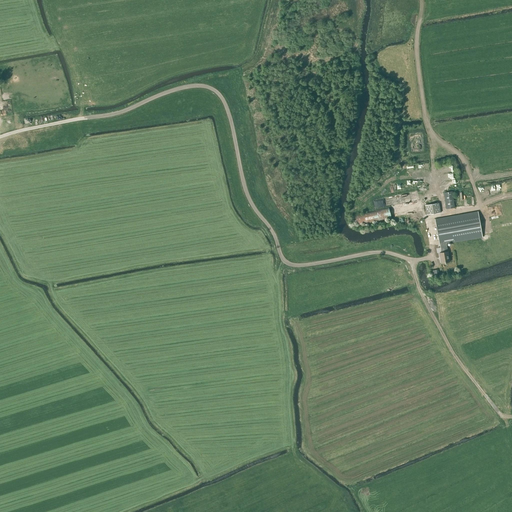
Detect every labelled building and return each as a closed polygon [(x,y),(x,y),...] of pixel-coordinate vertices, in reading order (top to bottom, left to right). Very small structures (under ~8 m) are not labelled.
[(446,209),(455,208),(452,191),(444,193),(446,209)] [(465,198),(454,200),(456,213),(477,210),(475,197),(465,198)] [(439,203),(432,204),(425,205),(427,215),(441,213),(439,203)] [(358,226),(367,224),(391,218),(389,207),(355,216),(358,226)] [(447,247),(446,243),(482,237),(478,212),(435,219),(439,245),(441,244),(441,248),(442,252),(439,253),(441,263),(449,262),(448,251),(447,251),(447,247)]
